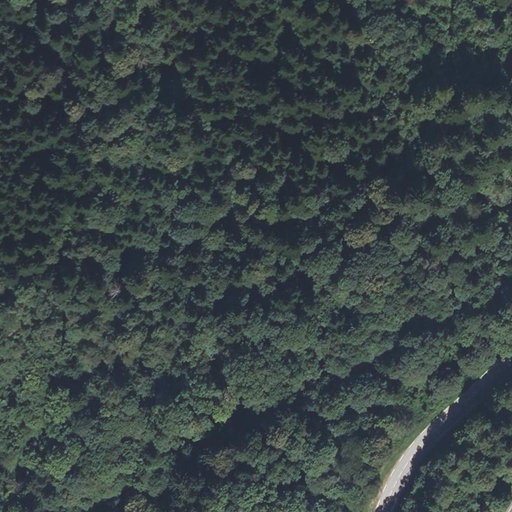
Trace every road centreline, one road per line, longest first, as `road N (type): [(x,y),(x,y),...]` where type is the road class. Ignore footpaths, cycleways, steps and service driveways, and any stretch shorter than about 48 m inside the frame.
road 1 (track): [(511,206),(437,244),(413,244),(278,313),(224,364),(106,511)]
road 2 (secondary): [(383,511),(413,453),(511,352)]
